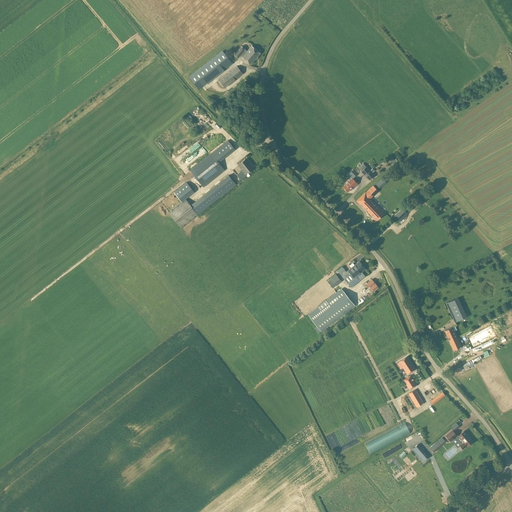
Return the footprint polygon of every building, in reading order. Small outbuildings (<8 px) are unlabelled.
[(238,58),(246,50),(241,45),(233,54),(238,58)] [(242,57),(251,64),(260,54),(251,46),(242,57)] [(199,90),(233,64),(223,51),(189,77),(199,90)] [(237,66),(202,93),(207,100),(224,86),(225,88),(243,74),(237,66)] [(224,101),(243,87),(240,84),(223,96),(224,98),(223,99),(224,101)] [(205,137),(198,144),(200,146),(207,139),(205,137)] [(196,178),(194,180),(197,184),(199,182),(203,187),(225,170),(219,162),(235,149),(228,140),(190,170),(196,178)] [(246,159),(239,164),(241,167),(240,167),(245,174),(254,167),(251,164),(250,164),(246,159)] [(360,174),(368,183),(372,179),(368,174),(364,170),(360,174)] [(222,179),(223,180),(194,203),(194,204),(191,206),(185,199),(194,192),(186,182),(174,192),(181,202),(169,212),(181,228),(198,215),(201,213),(236,184),(229,175),(228,174),(222,179)] [(351,191),(358,184),(352,178),(343,187),(348,192),(350,190),(351,191)] [(373,186),(366,193),(365,193),(357,201),(360,205),(361,204),(363,206),(376,221),(384,213),(371,198),(378,191),(373,186)] [(401,209),(391,218),(396,223),(406,214),(401,209)] [(360,280),(356,276),(365,269),(359,261),(341,276),(347,283),(351,288),(360,280)] [(333,288),(341,281),(336,274),(327,281),(333,288)] [(379,288),(372,279),(367,283),(374,292),(379,288)] [(340,290),(331,296),(308,314),(322,332),(339,318),(355,306),(344,291),(342,292),(340,290)] [(458,298),(446,304),(455,323),(467,317),(458,298)] [(452,341),(457,338),(452,327),(444,331),(449,340),(451,339),(452,341)] [(451,339),(449,340),(453,350),(461,347),(457,338),(452,341),(451,339)] [(407,356),(399,362),(393,365),(397,371),(403,367),(407,374),(415,369),(407,356)] [(405,393),(417,385),(411,375),(408,376),(407,374),(401,377),(403,380),(399,383),(405,393)] [(416,389),(404,396),(412,410),(424,403),(416,389)] [(445,395),(442,392),(430,401),(433,405),(445,395)] [(365,443),(370,453),(411,433),(405,422),(365,443)] [(456,422),(450,427),(454,431),(460,426),(456,422)] [(464,431),(459,436),(458,435),(457,436),(452,430),(446,436),(451,442),(455,438),(461,445),(460,446),(463,449),(467,446),(473,441),(464,431)] [(442,437),(435,444),(437,447),(444,440),(442,437)] [(384,458),(403,448),(401,444),(382,453),(384,458)] [(423,461),(429,456),(418,444),(413,449),(423,461)]
